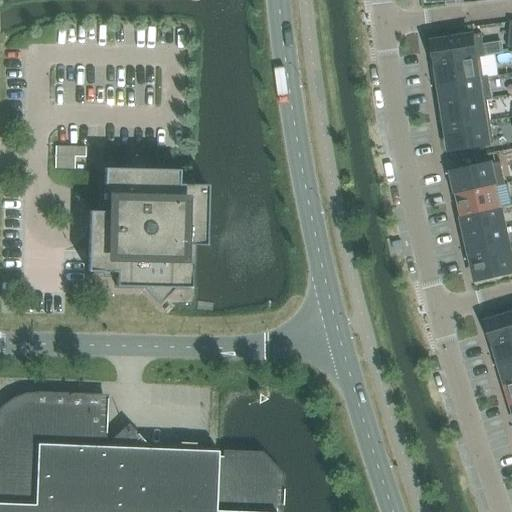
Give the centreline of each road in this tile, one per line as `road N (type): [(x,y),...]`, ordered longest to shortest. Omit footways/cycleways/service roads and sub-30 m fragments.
road 1 (unclassified): [(0,346),(250,349),(337,329)]
road 2 (tertiary): [(337,329),(293,118),(278,0)]
road 3 (residential): [(383,25),(440,313)]
road 4 (residential): [(440,313),(505,511)]
road 5 (tertiary): [(393,511),(337,329)]
road 6 (residential): [(383,25),(511,8)]
